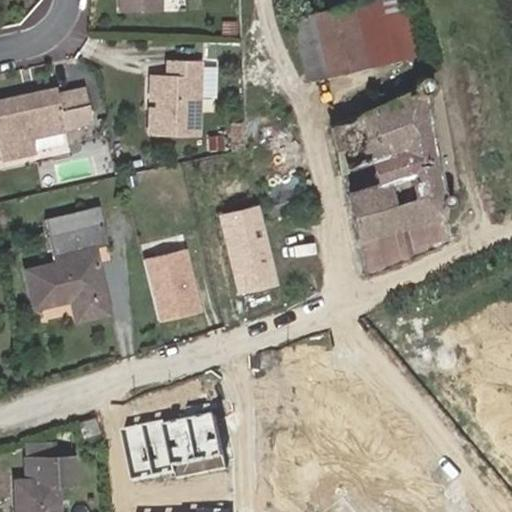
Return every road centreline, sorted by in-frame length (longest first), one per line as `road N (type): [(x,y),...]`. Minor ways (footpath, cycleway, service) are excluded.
road 1 (residential): [(335,303),(357,355),(483,511)]
road 2 (unknown): [(233,342),(243,383),(246,511)]
road 3 (unknown): [(103,383),(118,511)]
